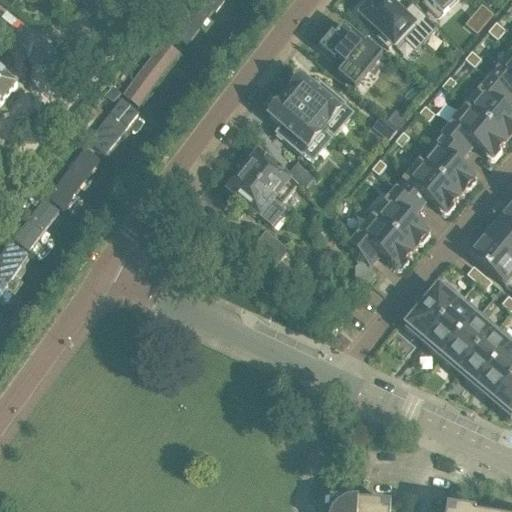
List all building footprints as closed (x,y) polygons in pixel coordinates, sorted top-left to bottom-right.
[(202,0),(184,25),(185,31),(189,34),(195,33),(220,0),(202,0)] [(371,7),(360,18),(363,20),(380,37),(376,41),(388,52),(392,48),(397,52),(404,44),(412,36),(423,47),(438,32),(412,7),(402,17),(383,0),(382,0),(375,8),(374,9),(371,6),(371,7)] [(403,0),(406,1),(407,0),(425,0),(427,2),(442,17),(443,19),(463,0),(403,0)] [(488,36),(497,44),(505,35),(496,27),(488,36)] [(145,39),(155,46),(162,36),(152,28),(145,39)] [(332,37),(319,53),(334,65),(335,63),(344,71),(339,77),(337,79),(354,93),(383,60),(366,45),(365,47),(344,29),(335,40),(332,37)] [(465,63),(474,71),(481,64),(472,56),(465,63)] [(511,56),(489,83),(511,103),(511,56)] [(135,93),(136,99),(140,102),(146,101),(171,68),(170,62),(165,58),(160,59),(135,93)] [(0,108),(17,90),(0,74),(0,108)] [(287,101),(286,102),(324,134),(344,110),(346,108),(342,106),(342,105),(336,101),(336,100),(332,97),(331,96),(328,93),(322,88),(321,88),(320,87),(320,88),(315,94),(311,91),(308,88),(301,82),(300,84),(296,85),(295,86),(292,90),(291,90),(291,94),(290,96),(290,97),(290,98),(289,98),(287,101)] [(442,91),(448,96),(456,87),(450,82),(442,91)] [(479,95),(465,111),(507,146),(511,140),(511,139),(511,118),(504,112),(510,105),(511,104),(511,105),(511,103),(489,83),(479,95)] [(112,89),(106,97),(113,103),(120,95),(112,89)] [(272,117),(269,121),(281,131),(275,138),(277,139),(283,145),(298,158),(302,160),(303,159),(323,135),(324,134),(286,102),(285,103),(285,104),(282,107),(280,107),(277,111),(277,112),(273,117),(272,117)] [(425,111),(418,118),(428,126),(434,118),(425,111)] [(450,129),(442,138),(466,158),(467,157),(466,157),(467,156),(473,149),(480,155),(487,160),(486,161),(487,162),(491,165),(494,165),(502,156),(502,152),(507,146),(465,111),(450,129)] [(97,148),(98,153),(103,157),(108,156),(133,122),(132,117),(127,113),(122,114),(97,148)] [(395,114),(386,124),(397,134),(406,123),(395,114)] [(381,121),(374,130),(389,142),(396,134),(381,121)] [(77,138),(71,133),(67,138),(68,139),(72,143),(77,138)] [(403,137),(395,146),(401,151),(409,142),(403,137)] [(437,153),(424,169),(461,200),(465,195),(466,195),(469,194),(477,186),(476,182),(473,179),(472,178),(471,179),(469,177),(467,175),(465,173),(458,167),(464,160),(464,159),(464,160),(466,158),(442,138),(433,149),(437,153)] [(243,174),(243,175),(282,207),(296,191),(284,177),(258,156),(254,162),(248,162),(243,168),(243,174)] [(58,195),(59,201),(63,204),(69,204),(94,170),(94,164),(89,161),(83,162),(58,195)] [(380,164),(372,173),(378,178),(386,169),(380,164)] [(403,184),(396,193),(419,213),(420,212),(420,211),(427,204),(434,210),(440,215),(440,216),(441,217),(444,220),(448,219),(455,211),(455,207),(461,200),(424,169),(419,165),(417,167),(403,184)] [(289,176),(296,182),(303,174),(296,168),(289,176)] [(287,211),(282,207),(243,175),(238,180),(233,180),(228,187),(228,192),(227,194),(247,210),(248,215),(254,220),(259,219),(271,230),(287,211)] [(374,219),(372,221),(414,256),(419,250),(423,249),(430,241),(430,237),(427,234),(425,233),(425,234),(423,232),(421,230),(419,228),(411,222),(417,215),(418,214),(418,215),(419,213),(396,193),(394,195),(374,219)] [(19,243),(20,249),(24,253),(30,252),(55,218),(54,213),(50,209),(44,210),(19,243)] [(501,222),(499,224),(511,234),(511,209),(510,211),(508,213),(505,214),(501,219),(501,222)] [(414,256),(372,221),(359,237),(351,246),(350,247),(370,271),(371,270),(374,267),(380,259),(387,265),(394,270),(393,271),(398,275),(401,274),(409,266),(409,262),(414,256)] [(0,238),(4,241),(10,233),(0,224),(0,238)] [(486,240),(485,242),(511,264),(511,234),(499,224),(497,226),(495,227),(490,231),(491,234),(486,240)] [(251,252),(289,284),(295,277),(280,264),(288,254),(266,235),(251,252)] [(511,281),(511,264),(485,242),(481,246),(479,248),(476,249),(472,253),(472,256),(470,258),(469,259),(505,290),(511,281)] [(0,270),(0,294),(20,267),(20,261),(15,257),(9,258),(0,270)] [(473,271),(467,278),(474,285),(476,286),(483,279),(473,271)] [(483,279),(476,286),(485,294),(488,290),(492,287),(492,286),(483,279)] [(407,331),(404,335),(415,344),(419,340),(425,345),(422,349),(422,350),(457,309),(463,302),(445,287),(439,294),(438,293),(427,306),(418,317),(417,318),(407,330),(408,330),(407,331)] [(511,303),(508,301),(502,308),(511,316),(511,314),(511,303)] [(457,309),(422,350),(423,351),(427,346),(433,352),(429,356),(440,365),(474,324),(480,317),(463,302),(457,309)] [(474,324),(440,365),(450,374),(454,369),(460,375),(456,379),(457,380),(492,339),(498,331),(480,317),(474,324)] [(492,339),(457,380),(458,380),(461,376),(468,381),(464,385),(474,394),(509,353),(511,349),(511,343),(498,331),(492,339)] [(511,349),(509,353),(474,394),(485,403),(488,399),(495,404),(491,408),(492,409),(511,385),(511,349)] [(511,385),(492,409),(492,410),(496,405),(502,411),(499,415),(510,424),(511,422),(511,385)] [(389,511),(390,507),(329,503),(328,511),(389,511)]
